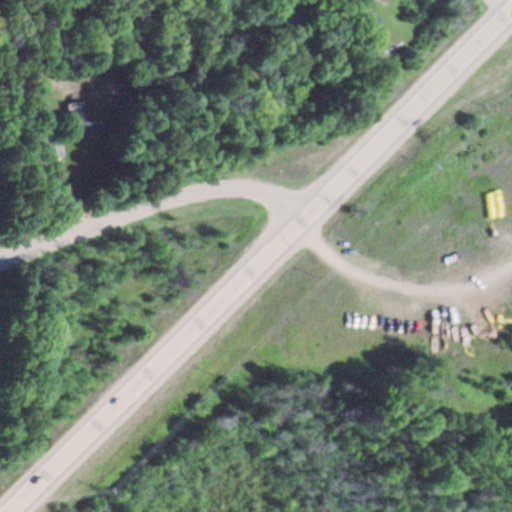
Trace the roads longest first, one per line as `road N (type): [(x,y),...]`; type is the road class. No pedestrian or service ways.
road 1 (primary): [(8,511),(511,7)]
road 2 (residential): [(0,262),(167,200),(219,191),(276,200),(296,222)]
